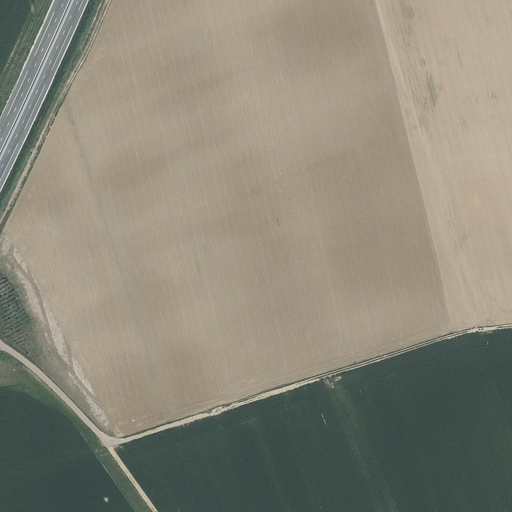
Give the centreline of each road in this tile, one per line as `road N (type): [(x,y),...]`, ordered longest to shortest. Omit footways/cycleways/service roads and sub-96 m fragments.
road 1 (track): [(511,326),(479,328),(111,439)]
road 2 (track): [(0,224),(108,0)]
road 3 (motorway): [(0,166),(76,0)]
road 4 (motorway): [(62,0),(0,137)]
road 5 (track): [(0,344),(111,439)]
